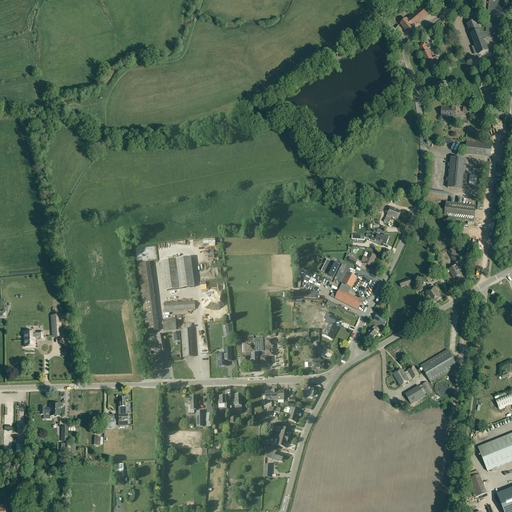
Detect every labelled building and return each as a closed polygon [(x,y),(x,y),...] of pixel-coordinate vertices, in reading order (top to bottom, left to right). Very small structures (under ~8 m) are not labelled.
[(503,39),(508,0),(490,0),(487,31),(482,30),(481,26),(484,25),(482,18),(468,23),(477,46),(472,48),(475,55),(489,50),(484,36),(487,36),(486,36),(503,39)] [(429,15),(422,6),(400,25),(407,34),(429,15)] [(428,49),(430,48),(428,44),(426,45),(425,44),(418,47),(422,54),(429,51),(428,49)] [(429,51),(422,54),(422,55),(431,74),(443,69),(437,57),(432,59),(429,51)] [(455,107),(452,107),(441,107),(441,118),(455,118),(455,107)] [(465,154),(490,157),(492,142),(477,140),(476,143),(467,142),(465,154)] [(447,188),(456,189),(461,189),(464,159),(451,158),(450,163),(448,163),(448,167),(450,168),(447,188)] [(382,213),(386,203),(378,199),(374,209),(382,213)] [(444,219),(474,222),(476,206),(446,203),(444,219)] [(401,212),(390,207),(387,215),(397,219),(401,212)] [(383,237),(378,235),(373,233),(373,234),(366,234),(365,238),(374,242),(375,240),(386,245),(388,239),(389,237),(384,235),(383,237)] [(448,251),(454,262),(459,259),(453,248),(448,251)] [(376,256),(369,253),(367,258),(364,257),(362,261),(364,263),(371,267),(376,256)] [(190,257),(175,259),(160,261),(164,291),(194,287),(190,257)] [(327,260),(324,265),(336,271),(339,265),(331,261),(331,262),(327,260)] [(453,266),(454,267),(449,269),(454,278),(461,274),(460,272),(464,269),(460,261),(453,266)] [(137,264),(142,302),(146,331),(147,342),(155,341),(153,330),(158,330),(154,301),(149,263),(137,264)] [(334,280),(342,283),(348,273),(350,267),(342,264),(334,280)] [(324,265),(321,271),(325,273),(333,277),(336,271),(324,265)] [(357,277),(348,273),(342,283),(336,295),(332,293),(331,296),(357,310),(362,301),(354,297),(355,294),(350,291),(357,277)] [(429,288),(436,301),(441,299),(434,288),(433,286),(429,288)] [(436,301),(429,288),(424,290),(426,293),(432,304),(436,301)] [(194,301),(164,304),(164,312),(195,309),(194,301)] [(374,319),(384,324),(387,319),(377,314),(374,319)] [(50,315),(52,338),(62,338),(60,315),(50,315)] [(330,317),(328,321),(331,322),(329,325),(328,324),(329,325),(323,335),(331,339),(336,328),(337,329),(337,328),(332,326),(333,323),(334,324),(336,319),(330,317)] [(175,320),(171,320),(163,321),(163,331),(176,330),(175,320)] [(372,328),(366,335),(371,340),(377,334),(377,333),(380,330),(375,325),(372,328)] [(181,330),(183,358),(195,357),(193,329),(181,330)] [(42,332),(38,332),(38,333),(34,333),(34,332),(31,332),(31,331),(30,330),(27,330),(27,331),(27,332),(24,332),(24,347),(34,347),(34,339),(38,339),(38,340),(42,340),(42,332)] [(166,352),(163,334),(157,335),(160,353),(156,354),(158,364),(167,362),(166,357),(168,357),(167,352),(166,352)] [(260,363),(260,366),(268,365),(268,356),(273,356),(273,349),(271,349),(271,347),(273,347),(272,339),(265,340),(263,340),(253,340),(253,336),(234,337),(236,356),(237,356),(237,357),(241,357),(241,364),(248,363),(251,363),(251,366),(258,366),(258,363),(260,363)] [(218,365),(218,367),(226,367),(226,362),(231,361),(231,348),(224,349),(224,355),(217,355),(217,362),(216,362),(217,365),(218,365)] [(458,368),(447,350),(420,366),(431,384),(458,368)] [(312,362),(311,362),(312,363),(310,363),(311,367),(312,367),(312,370),(316,370),(323,369),(323,364),(323,361),(320,362),(320,358),(312,359),(312,362)] [(409,374),(406,376),(402,370),(393,375),(401,387),(409,381),(412,380),(413,380),(420,376),(414,367),(407,371),(409,374)] [(501,375),(500,376),(501,379),(502,378),(508,376),(507,373),(506,373),(505,370),(502,371),(504,374),(501,375)] [(421,385),(427,395),(433,392),(427,382),(421,385)] [(405,394),(411,405),(426,397),(419,386),(405,394)] [(304,388),(297,387),(296,391),(301,392),(301,391),(303,392),(303,395),(308,396),(308,397),(311,397),(312,397),(313,394),(313,393),(313,390),(304,388)] [(511,392),(495,400),(499,410),(511,404),(511,392)] [(219,401),(218,401),(218,407),(218,408),(224,408),(225,413),(229,412),(229,410),(229,402),(225,402),(225,397),(224,397),(224,396),(222,396),(222,397),(219,397),(219,401)] [(188,406),(188,410),(188,414),(194,413),(194,410),(196,410),(196,397),(185,397),(185,403),(190,403),(190,406),(188,406)] [(41,415),(43,415),(43,418),(50,418),(50,417),(59,417),(60,404),(50,404),(50,408),(44,408),(44,407),(41,407),(40,408),(40,413),(41,415)] [(290,408),(288,414),(298,417),(300,411),(290,408)] [(118,422),(118,426),(127,426),(127,421),(127,414),(118,415),(118,422)] [(296,423),(298,417),(288,414),(287,420),(296,423)] [(114,416),(106,417),(106,427),(114,427),(114,416)] [(281,427),(279,433),(289,436),(290,430),(281,427)] [(279,433),(277,439),(287,442),(289,436),(279,433)] [(511,433),(478,448),(487,471),(511,461),(511,433)] [(287,442),(277,439),(276,445),(285,448),(287,442)] [(264,457),(273,460),(277,461),(278,460),(281,461),(282,460),(282,459),(282,458),(282,456),(275,453),(276,451),(267,449),(264,457)] [(123,483),(123,464),(116,464),(115,483),(123,483)] [(467,479),(474,498),(486,494),(479,475),(467,479)] [(511,511),(511,488),(496,495),(503,511),(511,511)]
